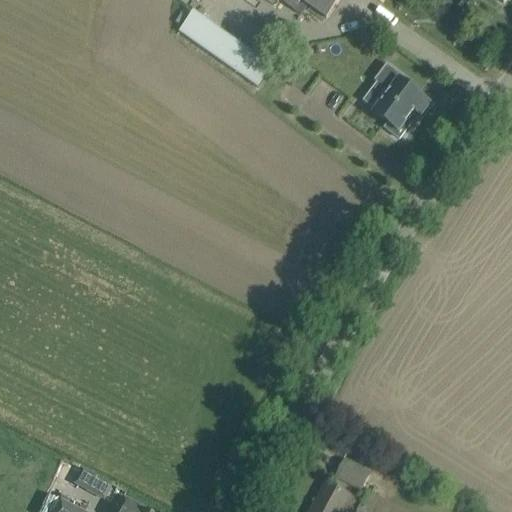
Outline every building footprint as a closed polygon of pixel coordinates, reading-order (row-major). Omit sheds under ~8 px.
[(279,0),(294,10),(301,1),(326,19),(339,0),(279,0)] [(177,32),(258,87),(273,66),(192,11),(177,32)] [(390,93),(373,115),(388,126),(385,129),(399,139),(409,125),(406,123),(414,113),(419,117),(430,103),(404,84),(407,80),(387,66),(375,81),(390,93)] [(336,477),(362,491),(372,475),(346,461),(336,477)] [(78,471),(71,486),(85,493),(92,477),(78,471)] [(403,511),(369,493),(363,504),(327,484),(311,511),(403,511)] [(78,511),(47,497),(38,511),(78,511)] [(146,511),(122,499),(115,511),(146,511)]
